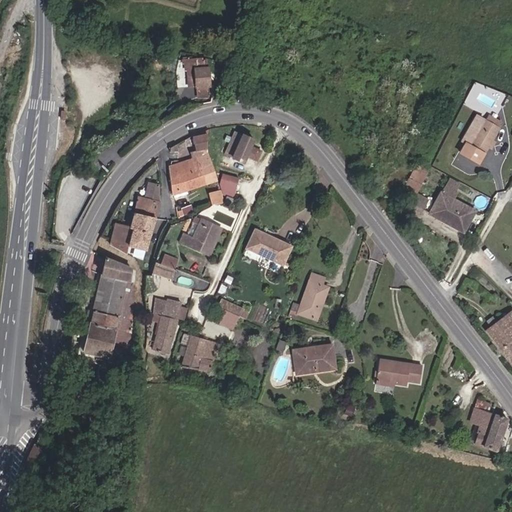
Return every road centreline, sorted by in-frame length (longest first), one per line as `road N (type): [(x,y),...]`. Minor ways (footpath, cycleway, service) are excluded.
road 1 (secondary): [(511,398),(320,150),(296,126),(249,111),(180,127),(110,189),(60,307),(47,388)]
road 2 (primary): [(15,404),(40,172),(44,0)]
road 3 (primary): [(44,0),(15,240)]
road 4 (primary): [(15,240),(5,394),(15,404)]
road 5 (primary): [(15,240),(0,364)]
